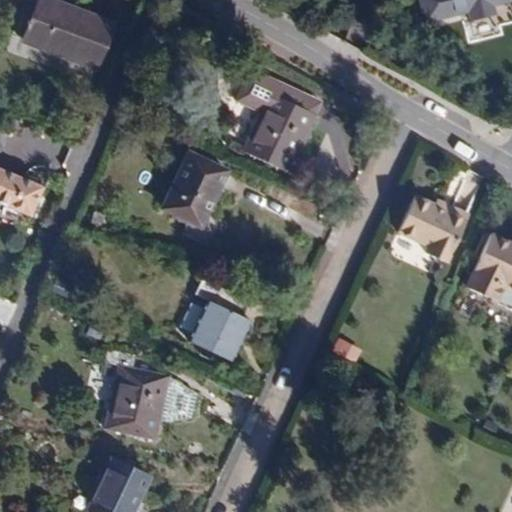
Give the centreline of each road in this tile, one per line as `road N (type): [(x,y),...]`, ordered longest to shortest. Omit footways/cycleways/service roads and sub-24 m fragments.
road 1 (residential): [(411,115),(224,511)]
road 2 (residential): [(411,115),(223,0)]
